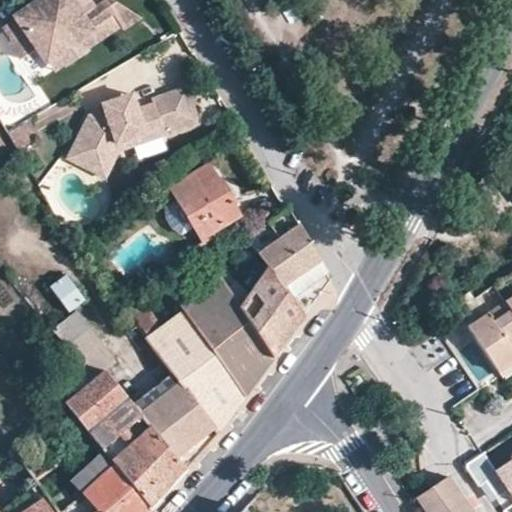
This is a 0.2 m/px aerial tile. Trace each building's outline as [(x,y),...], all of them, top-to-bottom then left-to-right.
[(41,0),(7,24),(17,37),(13,40),(26,57),(42,45),(51,58),(89,30),(93,31),(103,24),(104,20),(116,11),(123,21),(126,25),(142,13),(120,0),(102,0),(92,8),(86,0),(41,0)] [(89,30),(51,58),(61,71),(73,62),(76,66),(94,54),(88,45),(123,21),(116,11),(104,20),(103,24),(93,31),(89,30)] [(195,124),(185,85),(150,94),(151,98),(135,102),(132,95),(102,103),(105,113),(100,114),(99,110),(87,113),(63,154),(85,168),(103,139),(117,136),(118,143),(195,124)] [(42,135),(32,119),(8,133),(18,149),(42,135)] [(109,145),(118,143),(117,136),(103,139),(85,168),(93,172),(109,145)] [(168,187),(199,241),(211,233),(239,215),(208,163),(168,187)] [(321,267),(286,209),(280,213),(266,224),(279,239),(257,256),(266,267),(289,299),(312,283),(309,276),(321,267)] [(225,256),(211,233),(199,241),(185,250),(201,275),(212,267),(225,256)] [(289,299),(266,267),(239,305),(237,310),(272,359),(281,347),(287,340),(303,317),(289,299)] [(326,274),(321,267),(309,276),(312,283),(326,274)] [(68,315),(85,303),(66,278),(50,289),(68,315)] [(220,278),(179,307),(182,311),(244,398),(256,381),(272,359),(237,310),(239,305),(220,278)] [(510,309),(505,302),(487,314),(493,322),(510,309)] [(147,337),(161,326),(145,305),(123,320),(130,328),(138,323),(147,337)] [(511,311),(510,309),(493,322),(487,314),(468,326),(498,371),(511,362),(511,311)] [(244,398),(182,311),(161,326),(147,337),(172,372),(218,432),(220,430),(232,413),(244,398)] [(87,374),(111,355),(77,312),(53,331),(87,374)] [(502,377),(511,370),(511,362),(498,371),(502,377)] [(132,404),(105,370),(92,379),(88,383),(64,403),(113,464),(150,509),(153,505),(185,470),(132,404)] [(218,432),(172,372),(132,404),(185,470),(196,458),(218,432)] [(511,497),(511,455),(510,457),(511,459),(494,471),(511,497)] [(146,511),(150,509),(113,464),(80,494),(81,495),(95,511),(146,511)] [(427,511),(472,511),(448,478),(418,498),(427,511)] [(50,511),(41,499),(39,500),(30,489),(0,511),(50,511)] [(95,511),(81,495),(61,511),(95,511)]
